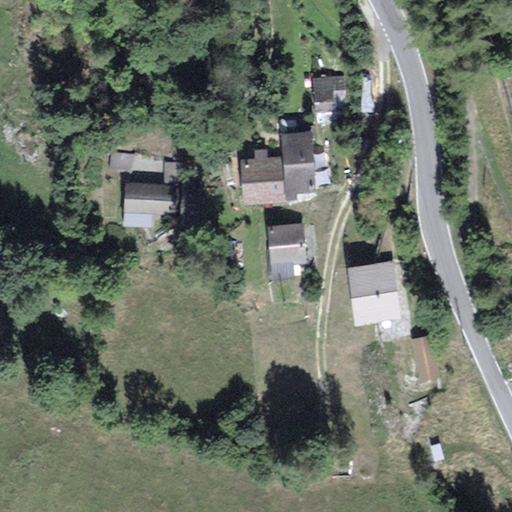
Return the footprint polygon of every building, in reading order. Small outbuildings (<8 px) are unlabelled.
[(309,128),(283,129),(286,196),(312,194),(309,128)] [(275,156),(244,158),(245,200),(277,198),(275,156)] [(176,187),(128,182),(125,213),(173,218),(176,187)] [(301,225),(271,227),(274,279),(303,277),(301,225)] [(392,262),(352,266),(358,322),(399,317),(392,262)] [(420,378),(439,376),(434,331),(414,334),(420,378)]
